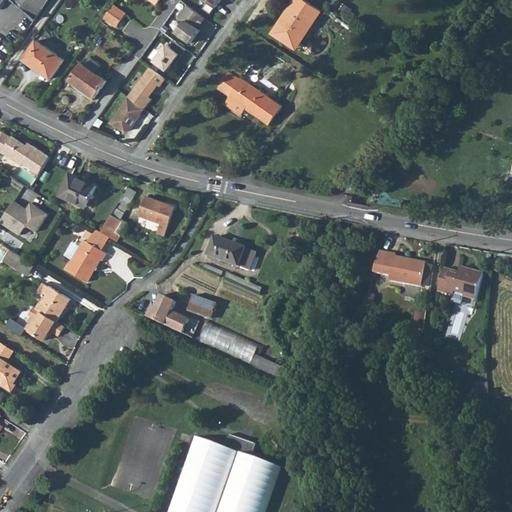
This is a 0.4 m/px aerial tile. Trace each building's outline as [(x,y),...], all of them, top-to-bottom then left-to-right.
[(14,0),(37,19),(49,0),(14,0)] [(207,0),(209,1),(204,8),(212,13),(220,0),(207,0)] [(306,0),(294,0),(281,19),(282,20),(281,22),(279,21),(273,31),(296,47),(321,10),(306,0)] [(184,20),(176,31),(191,42),(201,29),(199,27),(206,18),(187,4),(179,16),(184,20)] [(117,27),(126,14),(113,5),(104,18),(117,27)] [(52,77),(65,60),(38,41),(25,58),(52,77)] [(167,43),(154,61),(168,70),(180,54),(182,55),(187,49),(176,41),(172,47),(167,43)] [(90,57),(84,65),(96,74),(102,66),(90,57)] [(96,74),(84,65),(81,63),(69,81),(95,100),(107,82),(96,74)] [(150,67),(129,96),(145,108),(153,98),(150,97),(159,84),(162,86),(167,79),(150,67)] [(230,95),(224,105),(239,116),(245,107),(270,124),(282,106),(242,78),(242,79),(231,71),(219,87),(230,95)] [(129,96),(110,122),(114,125),(129,130),(145,108),(129,96)] [(32,170),(36,173),(36,175),(38,177),(51,157),(35,145),(33,148),(19,137),(17,139),(8,133),(0,134),(0,152),(5,152),(26,167),(28,165),(33,168),(32,170)] [(96,185),(69,173),(60,194),(87,206),(96,185)] [(115,213),(123,217),(138,190),(130,185),(115,213)] [(175,206),(146,195),(138,216),(160,224),(157,233),(164,236),(175,206)] [(13,202),(0,225),(0,226),(22,238),(25,232),(39,240),(52,216),(31,205),(28,210),(13,202)] [(101,232),(111,238),(121,220),(111,215),(101,232)] [(88,240),(84,239),(67,269),(87,281),(100,259),(102,260),(107,252),(102,249),(106,243),(91,234),(88,240)] [(248,248),(215,236),(207,255),(240,268),(241,267),(250,270),(256,254),(248,250),(248,248)] [(3,257),(16,266),(22,256),(9,248),(3,257)] [(395,254),(381,252),(373,273),(390,276),(389,282),(421,288),(421,286),(425,266),(425,265),(395,259),(395,254)] [(27,273),(34,263),(31,262),(22,256),(16,266),(27,273)] [(430,267),(425,266),(421,286),(427,287),(430,267)] [(438,293),(453,297),(454,294),(464,297),(477,300),(482,278),(471,274),(471,271),(461,268),(459,273),(444,269),(438,293)] [(37,308),(58,321),(71,298),(50,285),(50,286),(43,282),(38,290),(44,294),(37,308)] [(152,307),(147,316),(184,333),(190,320),(172,311),(177,301),(162,294),(156,309),(152,307)] [(376,296),(368,294),(366,301),(375,303),(376,296)] [(454,294),(453,297),(451,304),(461,307),(464,297),(454,294)] [(219,304),(195,295),(189,309),(213,319),(219,304)] [(58,321),(37,308),(34,306),(29,314),(33,317),(26,328),(45,340),(48,334),(51,330),(53,331),(59,335),(65,326),(58,321)] [(426,315),(416,314),(413,329),(423,331),(426,315)] [(216,344),(222,327),(209,322),(203,339),(216,344)] [(7,360),(14,349),(1,341),(0,342),(0,381),(5,385),(4,388),(13,393),(19,384),(15,381),(22,369),(7,360)] [(253,360),(250,365),(287,382),(288,379),(286,369),(261,358),(259,363),(253,360)] [(26,372),(22,369),(15,381),(19,384),(26,372)] [(487,394),(487,388),(487,382),(476,382),(476,394),(487,394)] [(188,444),(191,437),(180,433),(178,440),(188,444)] [(229,436),(224,449),(252,459),(257,446),(229,436)] [(252,459),(224,449),(195,438),(168,511),(266,511),(282,470),(252,459)]
